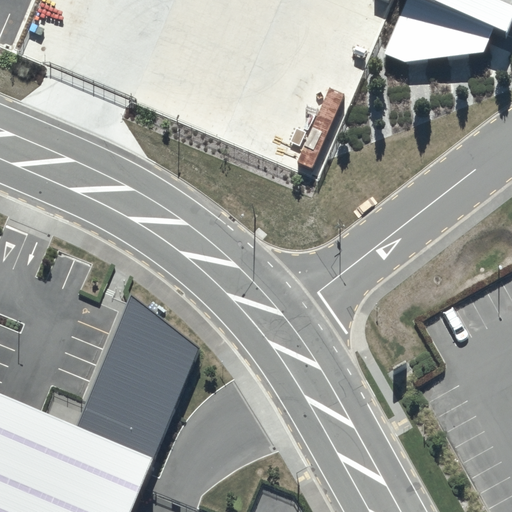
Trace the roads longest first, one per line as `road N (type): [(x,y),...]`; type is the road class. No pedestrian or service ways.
road 1 (tertiary): [(0,144),(124,199),(195,242),(273,326)]
road 2 (unclassified): [(273,326),(511,141)]
road 3 (tertiary): [(273,326),(383,511)]
